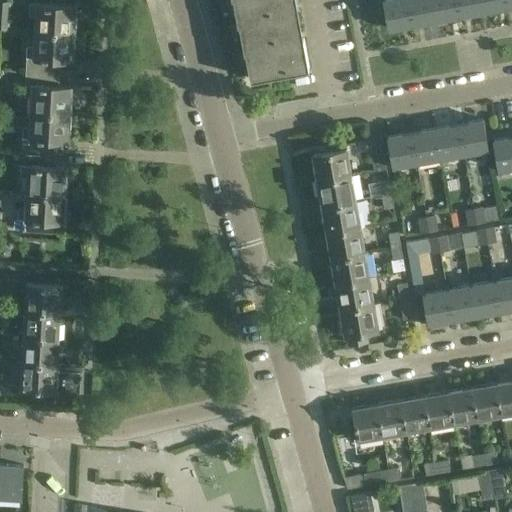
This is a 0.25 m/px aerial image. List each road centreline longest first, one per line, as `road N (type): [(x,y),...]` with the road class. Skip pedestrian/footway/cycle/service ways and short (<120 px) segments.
road 1 (residential): [(285,394),(126,431),(0,425)]
road 2 (residential): [(0,265),(260,275)]
road 3 (residential): [(511,346),(285,394)]
road 4 (residential): [(343,110),(511,83)]
road 5 (residential): [(260,275),(219,136)]
road 6 (residential): [(219,136),(182,0)]
road 7 (residential): [(219,136),(343,110)]
road 8 (residential): [(285,394),(260,275)]
road 9 (residential): [(317,511),(285,394)]
